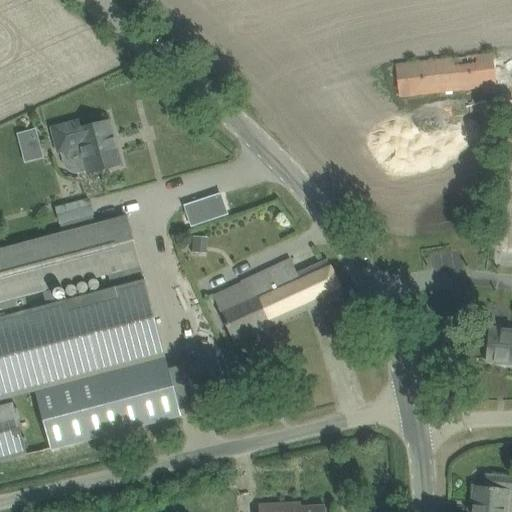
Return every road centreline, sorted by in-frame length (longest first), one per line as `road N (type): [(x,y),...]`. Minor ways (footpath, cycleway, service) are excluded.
road 1 (unclassified): [(411,416),(370,302),(328,227),(75,0)]
road 2 (unclassified): [(0,505),(358,421),(411,416)]
